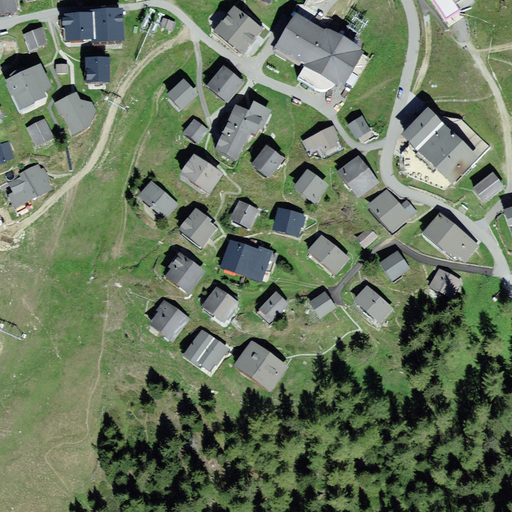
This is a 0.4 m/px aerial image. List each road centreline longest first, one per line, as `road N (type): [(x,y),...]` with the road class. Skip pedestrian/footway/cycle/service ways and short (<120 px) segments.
road 1 (track): [(196,31),(154,51),(127,80),(94,166),(0,232)]
road 2 (residential): [(196,31),(166,4),(152,3),(0,24)]
road 3 (unclassified): [(504,273),(387,245),(336,291),(338,302)]
road 4 (track): [(477,231),(501,204),(510,149),(504,113),(473,51)]
road 5 (residential): [(389,141),(388,179),(477,231),(504,273)]
road 6 (residential): [(196,31),(210,125),(255,74)]
road 7 (residential): [(389,141),(349,142),(319,106),(255,74)]
road 8 (residential): [(406,0),(414,36),(389,141)]
